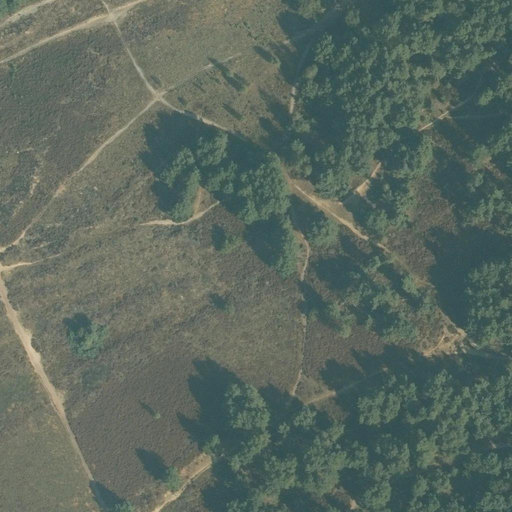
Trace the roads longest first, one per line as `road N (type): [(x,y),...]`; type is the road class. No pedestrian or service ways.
road 1 (track): [(157,511),(227,449),(338,389),(472,357),(511,364)]
road 2 (track): [(286,416),(302,373),(304,331),(285,184),(273,158),(228,128),(157,101)]
road 3 (track): [(480,358),(423,277),(285,184)]
road 4 (track): [(108,511),(0,289)]
road 5 (track): [(349,511),(372,486),(406,470),(511,451)]
road 6 (track): [(0,70),(148,0)]
road 7 (track): [(346,511),(345,455),(362,383)]
